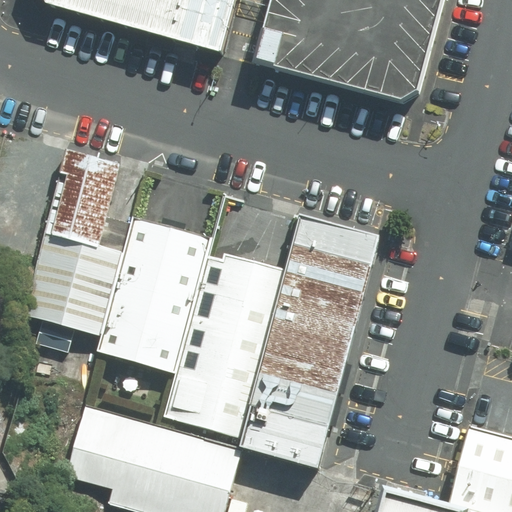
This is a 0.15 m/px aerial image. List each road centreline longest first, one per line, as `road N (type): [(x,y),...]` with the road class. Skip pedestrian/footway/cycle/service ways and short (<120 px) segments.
road 1 (residential): [(455,187),(0,62)]
road 2 (residential): [(380,460),(455,187)]
road 3 (residential): [(455,187),(507,0)]
